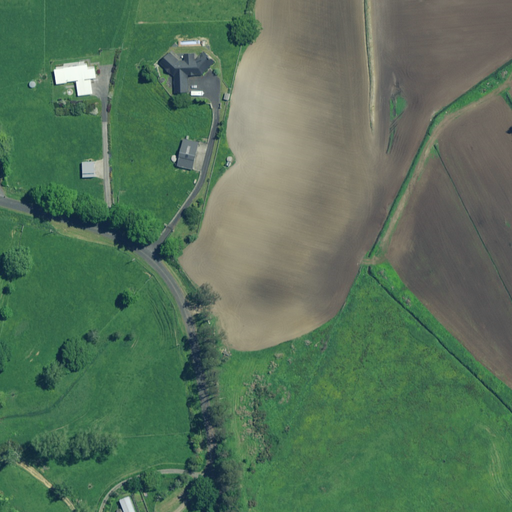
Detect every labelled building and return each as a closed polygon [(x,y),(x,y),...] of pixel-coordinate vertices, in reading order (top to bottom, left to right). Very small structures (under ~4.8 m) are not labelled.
[(175,93),(190,93),(189,75),(203,75),(214,62),(203,52),(196,60),(195,59),(194,54),(185,54),(185,61),(179,61),(170,52),(159,63),(166,69),(166,70),(166,71),(166,72),(167,72),(168,73),(169,74),(170,74),(171,74),(175,77),(175,93)] [(88,70),(88,65),(54,70),(57,84),(76,81),(79,96),(93,94),(91,79),(96,78),(95,69),(88,70)] [(199,142),(183,139),(176,166),(192,170),(199,142)] [(95,161),(81,162),(82,178),(95,177),(95,161)] [(135,511),(130,497),(121,501),(124,511),(135,511)]
